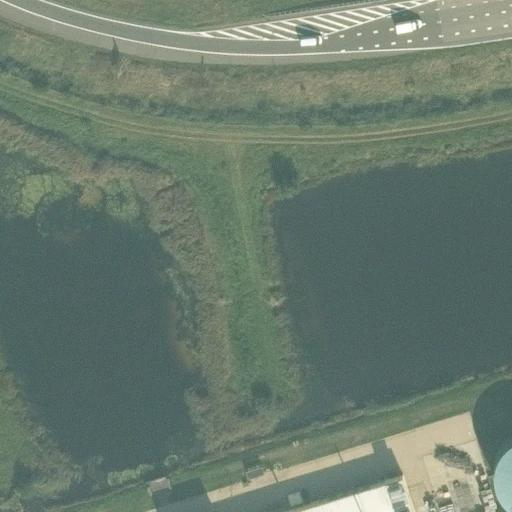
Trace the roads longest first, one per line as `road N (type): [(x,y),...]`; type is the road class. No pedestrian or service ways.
road 1 (track): [(0,84),(94,116),(254,141),(511,119)]
road 2 (motorway): [(17,0),(115,29),(242,45),(511,10)]
